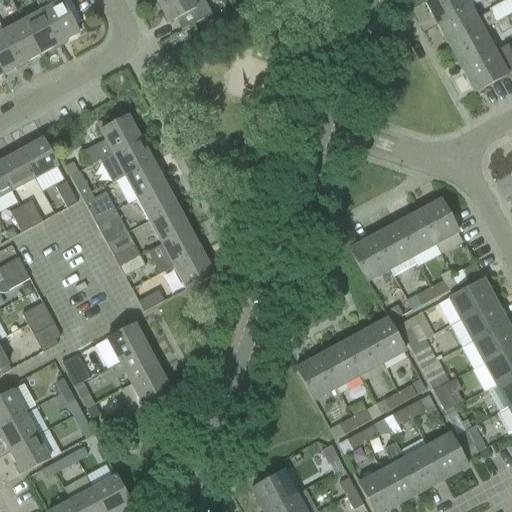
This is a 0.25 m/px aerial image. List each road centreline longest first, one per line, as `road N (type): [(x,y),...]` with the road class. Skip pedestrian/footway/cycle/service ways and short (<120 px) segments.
road 1 (residential): [(184,511),(334,128)]
road 2 (residential): [(0,120),(104,64),(125,43),(128,23),(115,0)]
road 3 (residential): [(334,128),(379,0)]
road 4 (residential): [(452,157),(424,157),(334,128)]
road 5 (residential): [(511,263),(452,157)]
